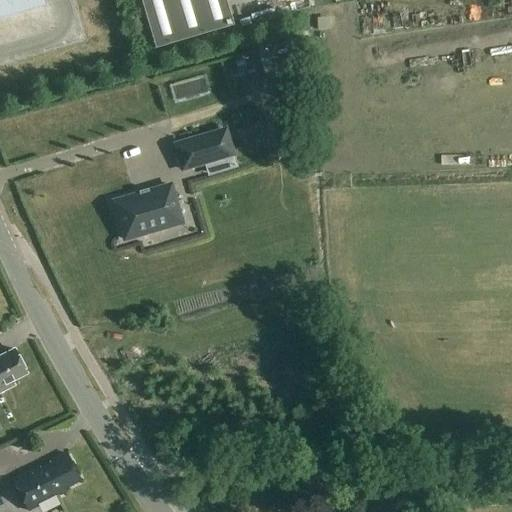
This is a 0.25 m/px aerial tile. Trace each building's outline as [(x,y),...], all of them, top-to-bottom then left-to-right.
[(0,0),(0,17),(45,5),(43,0),(0,0)] [(140,0),(155,49),(233,26),(225,0),(140,0)] [(224,130),(175,145),(182,170),(232,155),(224,130)] [(124,143),(106,146),(112,181),(130,177),(124,143)] [(308,156),(297,157),(298,167),(309,166),(308,156)] [(79,204),(99,197),(95,184),(100,181),(94,163),(45,180),(53,204),(76,195),(79,204)] [(170,185),(113,202),(124,240),(181,223),(170,185)] [(124,242),(124,254),(157,253),(157,242),(124,242)] [(27,372),(15,347),(0,354),(0,391),(13,385),(11,380),(27,372)] [(11,481),(26,511),(27,511),(66,493),(64,490),(80,482),(66,453),(48,462),(49,464),(40,469),(39,467),(11,481)]
